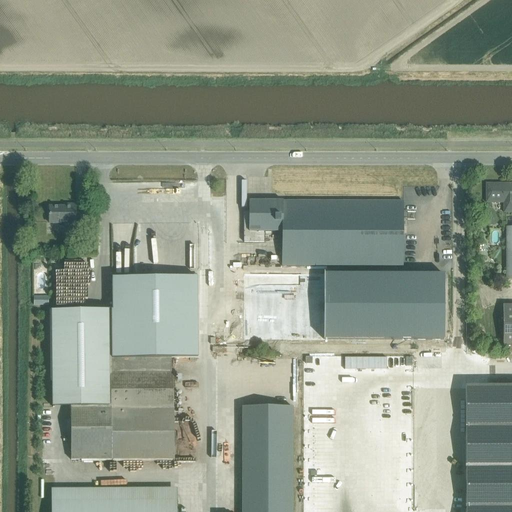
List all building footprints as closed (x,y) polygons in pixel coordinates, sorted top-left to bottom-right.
[(511,212),(511,184),(486,184),(486,203),(504,203),(504,213),(511,212)] [(243,212),(243,242),(264,242),(264,232),(282,232),(282,266),(402,266),(403,202),(249,201),(249,212),(243,212)] [(49,207),(49,223),(72,223),(72,226),(83,226),(83,214),(76,214),(76,206),(67,205),(67,208),(49,207)] [(46,271),(46,265),(33,265),(33,266),(28,267),(28,279),(41,278),(41,271),(46,271)] [(243,273),(243,338),(443,339),(443,274),(243,273)] [(197,277),(112,278),(112,310),(109,310),(110,354),(111,354),(111,359),(171,358),(198,358),(197,277)] [(503,346),(511,345),(511,305),(503,305),(503,346)] [(110,354),(109,310),(51,311),(52,408),(70,408),(70,409),(110,409),(110,373),(112,373),(111,359),(111,354),(110,354)] [(171,372),(171,358),(111,359),(112,373),(110,373),(110,409),(70,409),(70,460),(174,459),(173,372),(171,372)] [(386,370),(386,358),(344,358),(344,370),(386,370)] [(511,511),(511,387),(465,387),(465,511),(511,511)] [(292,511),(292,408),(242,408),(242,511),(292,511)] [(174,511),(174,501),(53,502),(53,511),(174,511)]
